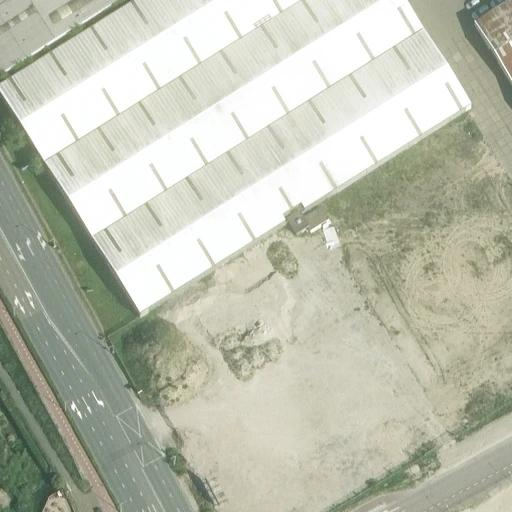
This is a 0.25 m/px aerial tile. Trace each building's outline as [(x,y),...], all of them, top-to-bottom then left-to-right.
[(0,0),(0,81),(119,7),(114,0),(0,0)] [(5,89),(0,91),(0,100),(139,321),(148,315),(285,228),(281,222),(301,210),(304,216),(470,111),(399,0),(146,0),(5,89)] [(125,0),(131,9),(144,0),(125,0)] [(511,3),(474,28),(511,89),(511,3)] [(345,193),(330,203),(409,329),(473,430),(511,405),(511,189),(466,117),(345,193)] [(300,217),(288,225),(297,239),(309,231),(300,217)]
